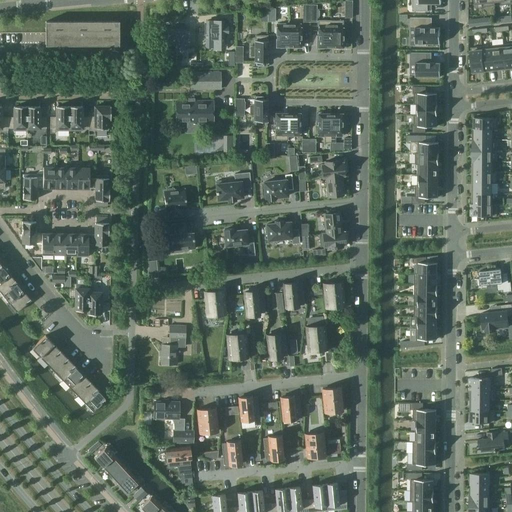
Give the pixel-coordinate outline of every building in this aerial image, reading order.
[(412,0),(413,11),(428,11),(428,4),(441,4),(441,0),(412,0)] [(440,43),(440,28),(429,28),(429,18),(411,17),(410,28),(415,28),(415,46),(426,46),(426,43),(440,43)] [(490,17),(472,19),(473,26),(490,24),(490,17)] [(331,20),(319,20),(319,35),(318,35),(317,48),(324,48),(324,47),(330,47),(330,48),(331,48),(331,20)] [(344,35),(343,35),(343,21),(331,20),(331,48),(331,47),(337,47),(337,48),(344,48),(344,35)] [(70,21),(46,21),(45,22),(45,44),(46,45),(70,45),(70,21)] [(70,21),(70,45),(94,45),(94,21),(70,21)] [(94,21),(94,45),(119,45),(119,44),(119,22),(119,21),(118,21),(94,21)] [(204,27),(204,36),(206,36),(206,50),(226,50),(225,37),(228,37),(228,26),(225,26),(225,23),(208,23),(208,27),(204,27)] [(288,48),(289,24),(276,24),(276,35),(275,35),(275,47),(281,48),(282,48),(282,47),(288,47),(288,48)] [(289,48),(289,47),(295,47),(295,48),(302,48),(302,35),(301,35),(301,24),(289,24),(288,48),(289,48)] [(186,26),(176,26),(176,28),(162,28),(162,48),(175,48),(175,51),(186,51),(186,47),(189,47),(189,31),(186,31),(186,26)] [(255,47),(251,47),(251,56),(255,56),(255,62),(256,62),(256,65),(264,65),(264,62),(267,62),(267,35),(255,35),(255,47)] [(511,43),(503,44),(506,68),(510,67),(510,69),(511,68),(511,43)] [(506,68),(503,44),(493,45),(495,70),(501,69),(501,68),(506,68)] [(493,45),(482,46),(484,70),(489,69),(489,71),(495,70),(493,45)] [(484,70),(482,46),(471,48),(473,71),(474,71),(474,72),(480,72),(480,70),(484,70)] [(410,53),(410,63),(416,63),(416,77),(441,77),(441,62),(427,62),(427,53),(410,53)] [(193,89),(221,89),(221,72),(193,72),(193,89)] [(414,104),(416,104),(437,104),(437,93),(426,93),(426,86),(413,86),(413,93),(414,93),(414,104)] [(254,114),(254,126),(266,126),(267,99),(263,99),(263,96),(256,96),(256,99),(255,99),(254,105),(250,105),(250,114),(254,114)] [(176,124),(214,124),(214,101),(176,101),(176,124)] [(437,104),(416,104),(416,114),(416,115),(437,115),(437,104)] [(14,131),(27,131),(27,106),(14,106),(14,117),(8,117),(8,131),(8,128),(14,128),(14,131)] [(27,106),(27,131),(28,131),(28,128),(38,128),(46,128),(46,117),(40,117),(40,106),(27,106)] [(70,131),(69,106),(56,106),(56,117),(50,117),(50,134),(54,133),(56,131),(70,131)] [(89,130),(89,116),(83,117),(82,106),(69,106),(70,131),(83,131),(83,128),(89,128),(89,130)] [(89,116),(89,130),(108,130),(108,120),(111,119),(111,106),(95,106),(95,116),(89,116)] [(288,112),(288,136),(300,136),(300,125),(302,125),(301,125),(301,112),(295,112),(295,111),(294,113),(288,113),(288,112)] [(288,136),(288,112),(287,112),(287,113),(281,113),(281,112),(275,112),(274,125),(275,125),(275,140),(288,140),(288,136)] [(318,136),(324,136),(324,142),(330,142),(330,113),(330,114),(323,113),(323,112),(317,112),(317,125),(318,125),(318,136)] [(335,142),(335,136),(342,136),(342,125),(343,125),(343,113),(337,113),(337,114),(330,114),(330,113),(330,142),(335,142)] [(416,115),(416,114),(414,114),(414,126),(413,125),(413,132),(425,132),(426,126),(437,126),(437,115),(416,115)] [(475,117),(475,129),(493,129),(497,129),(497,117),(475,117)] [(473,134),(473,139),(492,140),(493,129),(475,129),(475,134),(473,134)] [(473,150),(492,150),(492,140),(473,139),(473,150)] [(439,142),(426,142),(422,142),(418,142),(418,153),(438,153),(438,143),(439,143),(439,142)] [(492,161),(492,150),(473,150),(472,161),(474,161),(492,161)] [(438,164),(438,165),(439,165),(439,153),(438,153),(418,153),(416,153),(415,164),(418,164),(438,164)] [(345,164),(343,164),(343,163),(340,163),(339,160),(325,162),(325,164),(318,165),(320,177),(326,177),(326,176),(341,175),(344,175),(344,173),(346,173),(345,164)] [(495,161),(492,161),(474,161),(474,172),(492,172),(495,172),(495,161)] [(418,164),(418,175),(438,175),(438,165),(438,164),(418,164)] [(66,168),(55,168),(55,188),(66,188),(67,165),(66,165),(66,168)] [(67,165),(66,188),(78,188),(78,166),(67,165)] [(90,166),(78,166),(78,188),(89,188),(90,166)] [(55,188),(55,168),(43,167),(43,187),(55,188)] [(217,193),(218,200),(228,199),(228,201),(236,200),(235,198),(243,197),(242,189),(251,188),(249,172),(234,174),(235,182),(226,183),(225,180),(216,181),(217,191),(216,191),(216,193),(217,193)] [(492,172),(474,172),(474,183),(492,183),(492,172)] [(23,199),(36,199),(37,174),(24,174),(24,185),(23,185),(23,199)] [(293,189),(291,174),(285,175),(286,180),(264,182),(266,200),(275,199),(275,197),(287,196),(287,190),(293,189)] [(340,195),(343,195),(341,175),(326,176),(326,177),(328,196),(331,196),(331,198),(340,197),(340,195)] [(418,175),(418,185),(438,186),(438,175),(418,175)] [(96,200),(109,200),(109,187),(109,176),(96,176),(96,200)] [(474,193),(492,194),(492,183),(474,183),(474,193)] [(438,196),(438,186),(418,185),(415,185),(415,196),(412,196),(412,203),(425,203),(425,197),(439,197),(439,196),(438,196)] [(182,215),(181,209),(186,208),(187,208),(186,206),(185,189),(174,190),(174,188),(166,189),(166,191),(164,191),(165,207),(166,210),(168,210),(169,217),(182,215)] [(474,204),(492,204),(492,194),(474,193),(474,204)] [(492,216),(492,204),(474,204),(471,204),(471,215),(478,216),(480,216),(483,216),(485,216),(492,216)] [(341,232),(339,212),(336,212),(336,210),(327,211),(327,213),(324,214),(326,233),(326,234),(341,232)] [(292,244),(299,243),(298,229),(291,230),(290,222),(283,222),(283,220),(275,221),(275,223),(266,224),(267,227),(265,227),(266,234),(267,234),(268,240),(292,238),(292,244)] [(22,221),(22,234),(23,234),(23,243),(35,243),(36,222),(22,221)] [(108,236),(109,223),(95,223),(94,247),(107,247),(108,236)] [(193,233),(186,233),(185,223),(172,225),(173,235),(170,235),(172,251),(175,251),(175,253),(182,252),(182,250),(195,248),(193,235),(193,233)] [(249,255),(255,255),(253,237),(247,237),(246,229),(234,231),(233,229),(224,230),(226,246),(240,244),(247,243),(249,254),(249,255)] [(326,233),(319,234),(321,246),(327,245),(327,248),(342,247),(342,244),(345,244),(345,242),(347,242),(346,233),(344,233),(344,231),(341,232),(326,234),(326,233)] [(42,233),(42,253),(54,254),(54,234),(42,233)] [(54,234),(54,254),(65,254),(65,234),(54,234)] [(65,234),(65,254),(76,254),(76,256),(77,234),(65,234)] [(77,234),(76,256),(88,257),(89,234),(77,234)] [(31,257),(41,271),(42,257),(31,257)] [(417,263),(417,273),(437,273),(437,263),(438,263),(438,262),(426,262),(426,257),(413,258),(413,263),(417,263)] [(0,282),(10,274),(3,266),(0,268),(0,282)] [(508,282),(508,275),(502,276),(501,269),(479,271),(480,278),(475,279),(477,279),(478,288),(487,287),(487,284),(497,283),(498,290),(503,290),(503,292),(511,291),(511,282),(508,282)] [(437,284),(437,273),(417,273),(414,273),(414,284),(437,284)] [(0,291),(3,295),(17,283),(10,274),(0,282),(0,291)] [(342,282),(324,284),(326,307),(344,305),(343,292),(342,282)] [(10,303),(24,291),(17,283),(3,295),(10,303)] [(299,305),(305,304),(302,283),(297,283),(284,284),(286,307),(299,305)] [(88,314),(89,285),(76,284),(75,310),(88,310),(88,314)] [(414,284),(414,295),(437,295),(437,296),(438,296),(438,284),(437,284),(414,284)] [(89,285),(88,314),(101,314),(102,292),(89,292),(89,285)] [(223,290),(205,292),(207,315),(225,313),(223,290)] [(24,291),(10,303),(17,312),(31,300),(24,291)] [(260,313),(265,312),(263,291),(258,291),(245,292),(247,315),(260,313)] [(414,295),(414,306),(437,306),(437,305),(437,296),(437,295),(414,295)] [(482,313),(484,328),(485,328),(486,331),(496,330),(496,327),(509,326),(508,316),(511,315),(511,304),(500,305),(501,311),(482,313)] [(438,305),(437,305),(437,306),(414,306),(414,317),(416,317),(416,316),(437,317),(438,305)] [(416,327),(437,327),(437,317),(416,316),(416,317),(416,327)] [(185,347),(185,336),(185,325),(169,325),(169,344),(161,344),(161,351),(160,351),(159,356),(161,356),(161,364),(176,364),(177,347),(185,347)] [(326,348),(324,325),(306,327),(308,350),(326,348)] [(420,339),(424,339),(437,339),(437,338),(437,327),(416,327),(416,339),(420,339)] [(247,356),(245,333),(226,335),(229,358),(247,356)] [(288,356),(285,334),(280,334),(267,335),(269,358),(282,357),(282,356),(288,356)] [(45,335),(32,348),(40,356),(53,343),(45,335)] [(40,356),(48,364),(61,351),(53,343),(40,356)] [(68,359),(61,351),(48,364),(55,372),(68,359)] [(55,372),(63,379),(76,366),(68,359),(55,372)] [(70,387),(83,374),(76,366),(63,379),(70,387)] [(503,375),(502,368),(490,369),(491,376),(503,375)] [(70,387),(78,395),(91,382),(83,374),(70,387)] [(493,389),(493,378),(483,378),(483,377),(481,377),(481,378),(478,378),(478,377),(477,377),(477,378),(470,378),(470,389),(472,389),(493,389)] [(85,403),(98,390),(91,382),(78,395),(85,403)] [(323,389),(325,412),(343,410),(341,387),(323,389)] [(490,400),(495,400),(495,389),(493,389),(472,389),(472,400),(490,400)] [(98,390),(85,403),(93,411),(106,398),(98,390)] [(254,418),(260,418),(258,396),(252,397),(252,396),(239,397),(241,420),(254,419),(254,418)] [(296,418),(302,418),(300,396),(294,396),(281,397),(283,420),(296,419),(296,418)] [(472,400),(472,411),(490,411),(490,410),(490,400),(472,400)] [(154,418),(179,419),(179,402),(154,401),(154,418)] [(413,421),(416,421),(416,420),(436,420),(436,410),(437,410),(437,409),(423,409),(423,403),(410,403),(410,409),(413,409),(413,421)] [(216,408),(197,410),(200,433),(218,431),(216,408)] [(495,410),(490,410),(490,411),(472,411),(472,422),(495,422),(495,410)] [(416,420),(416,421),(415,431),(436,431),(436,420),(416,420)] [(436,442),(436,431),(415,431),(415,441),(415,442),(436,442)] [(477,439),(478,445),(480,444),(481,450),(488,450),(488,451),(498,450),(498,449),(505,448),(504,443),(508,443),(507,431),(498,432),(498,431),(487,432),(487,438),(477,439)] [(325,455),(323,432),(305,434),(307,457),(325,455)] [(263,438),(265,460),(270,459),(270,460),(283,458),(281,435),(268,437),(263,438)] [(221,443),(223,465),(229,464),(229,465),(242,463),(240,441),(227,442),(221,443)] [(413,441),(413,453),(436,453),(436,442),(415,442),(415,441),(413,441)] [(329,454),(339,453),(338,443),(328,444),(329,454)] [(94,457),(103,466),(114,455),(106,446),(94,457)] [(191,472),(190,465),(191,465),(190,459),(191,459),(189,446),(166,449),(168,462),(169,467),(178,466),(179,473),(191,472)] [(436,464),(436,453),(413,453),(413,464),(415,464),(418,464),(422,464),(436,464)] [(123,464),(114,455),(103,466),(111,475),(123,464)] [(111,475),(119,484),(131,473),(123,464),(111,475)] [(139,482),(131,473),(119,484),(127,493),(139,482)] [(471,484),(489,484),(489,473),(471,473),(471,484)] [(411,479),(411,490),(433,490),(433,480),(434,480),(434,479),(422,479),(418,479),(414,479),(411,479)] [(336,483),(325,484),(327,511),(347,509),(347,496),(338,496),(337,482),(336,483)] [(314,511),(327,511),(325,484),(313,485),(312,485),(314,499),(307,499),(308,511),(314,511)] [(469,489),(469,495),(489,495),(489,484),(471,484),(471,489),(469,489)] [(287,488),(289,511),(308,511),(307,499),(301,500),(300,486),(299,486),(299,487),(287,488)] [(289,511),(287,488),(275,489),(275,488),(276,503),(270,503),(270,511),(289,511)] [(262,490),(250,492),(251,511),(270,511),(270,503),(264,504),(262,490)] [(433,490),(411,490),(410,501),(413,501),(433,501),(433,502),(434,502),(434,490),(433,490)] [(233,511),(251,511),(250,492),(238,493),(238,492),(237,492),(239,507),(233,507),(233,511)] [(213,511),(233,511),(233,507),(226,508),(225,494),(224,494),(213,495),(212,495),(213,511)] [(140,506),(146,511),(152,511),(160,504),(152,495),(140,506)] [(489,495),(469,495),(469,506),(489,506),(489,505),(489,495)] [(413,501),(413,511),(433,511),(433,502),(433,501),(413,501)]
